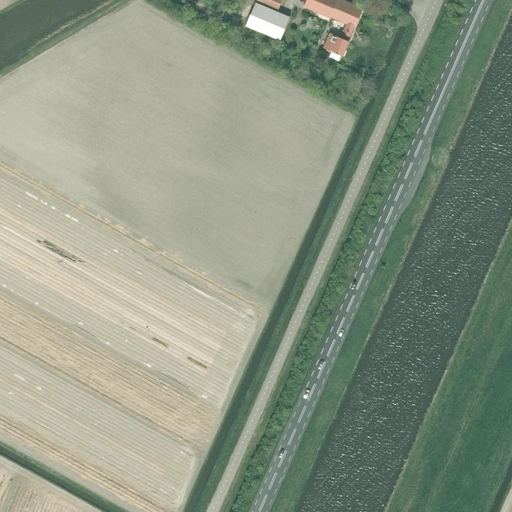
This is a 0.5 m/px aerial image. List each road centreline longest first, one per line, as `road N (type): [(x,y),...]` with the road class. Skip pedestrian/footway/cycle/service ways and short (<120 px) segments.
road 1 (unclassified): [(212,511),(436,0)]
road 2 (primary): [(259,511),(483,0)]
road 3 (track): [(0,74),(127,0)]
